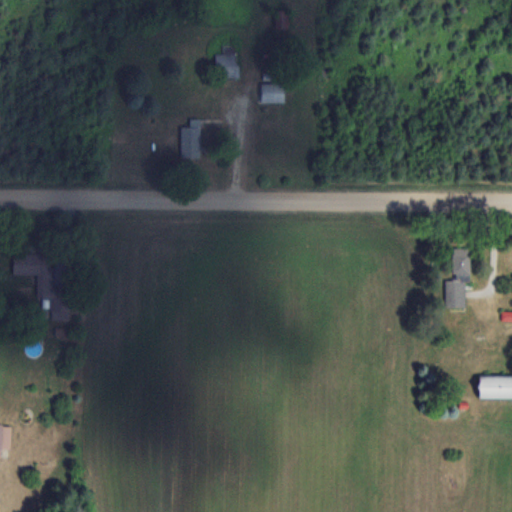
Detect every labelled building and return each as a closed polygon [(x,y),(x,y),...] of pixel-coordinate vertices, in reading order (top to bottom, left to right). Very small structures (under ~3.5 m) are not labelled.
[(275,27),(288,27),(288,9),(275,9),(275,27)] [(223,53),(214,53),(214,77),(240,77),(240,63),(235,63),(234,45),(222,46),(223,53)] [(261,102),(285,102),(285,82),(261,82),(261,102)] [(200,157),(200,126),(180,126),(180,157),(200,157)] [(445,279),(445,307),(467,307),(467,247),(452,247),(452,279),(445,279)] [(13,273),(37,273),(37,296),(50,296),(50,317),(67,317),(67,279),(48,279),(48,253),(13,253),(13,273)] [(511,397),(511,374),(477,374),(477,397),(511,397)]
